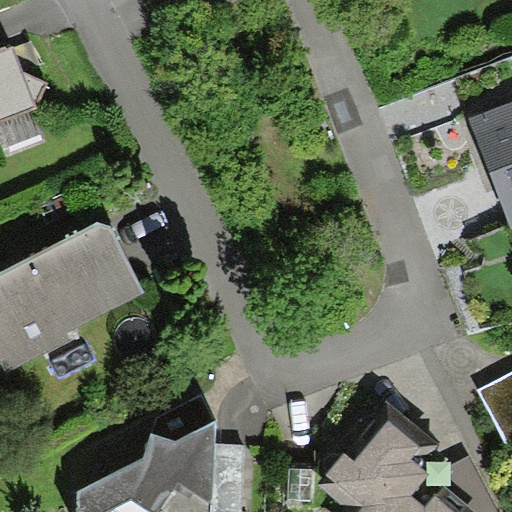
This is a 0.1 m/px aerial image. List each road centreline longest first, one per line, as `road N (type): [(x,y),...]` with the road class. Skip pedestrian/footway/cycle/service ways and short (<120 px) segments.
road 1 (residential): [(315,0),(406,238),(402,306),(380,343),(329,370),(279,374),(237,312)]
road 2 (residential): [(237,312),(78,0)]
